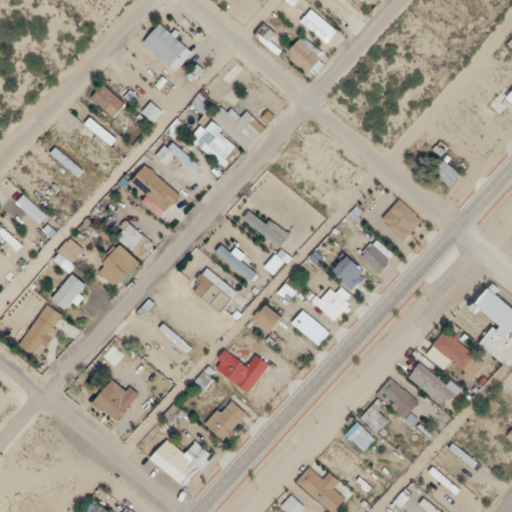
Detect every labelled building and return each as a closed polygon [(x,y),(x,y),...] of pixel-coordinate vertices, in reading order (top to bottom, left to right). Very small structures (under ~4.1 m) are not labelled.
[(348,14),(333,0),(318,0),(342,21),(348,14)] [(337,31),(312,8),(300,21),(325,44),(337,31)] [(174,70),(192,52),(162,22),(144,40),(174,70)] [(277,57),(282,51),(258,32),(253,38),(277,57)] [(308,71),(323,55),(302,36),(287,52),(308,71)] [(113,115),(125,103),(104,82),(92,94),(113,115)] [(511,91),(501,104),(511,114),(511,91)] [(145,109),(154,118),(162,110),(153,101),(145,109)] [(116,136),(93,114),(87,120),(110,142),(116,136)] [(220,164),(235,145),(210,125),(196,143),(220,164)] [(103,149),(81,130),(76,136),(98,155),(103,149)] [(170,145),(194,169),(200,164),(175,140),(170,145)] [(51,152),(79,175),(85,167),(58,144),(51,152)] [(462,174),(445,157),(433,169),(451,186),(462,174)] [(132,178),(168,207),(181,192),(145,163),(132,178)] [(404,239),(424,219),(401,197),(382,217),(404,239)] [(40,220),(17,201),(11,208),(34,227),(40,220)] [(244,218),(281,244),(289,233),(252,206),(244,218)] [(395,252),(377,238),(363,255),(381,269),(395,252)] [(258,271),(222,244),(217,252),(253,278),(258,271)] [(369,269),(349,250),(334,265),(354,284),(369,269)] [(196,282),(229,303),(239,288),(206,267),(196,282)] [(66,309),(87,281),(73,270),(52,298),(66,309)] [(484,287),(465,308),(470,312),(472,309),(497,331),(492,337),(487,333),(471,351),(497,373),(504,365),(507,368),(511,362),(511,316),(492,299),(494,297),(484,287)] [(21,341),(35,352),(63,313),(49,303),(21,341)] [(249,363),(226,347),(213,364),(250,390),(270,361),(257,351),(249,363)] [(445,401),(455,387),(421,362),(411,375),(445,401)] [(115,376),(94,401),(117,420),(138,395),(115,376)] [(207,421),(225,438),(249,411),(231,395),(207,421)] [(367,431),(362,426),(357,431),(362,435),(367,431)] [(182,486),(212,451),(197,438),(185,452),(167,437),(149,459),(182,486)] [(450,448),(475,469),(480,464),(455,442),(450,448)] [(297,479),(333,511),(346,497),(334,486),(340,479),(331,471),(325,477),(311,464),(297,479)] [(457,492),(460,488),(433,467),(430,472),(457,492)]
